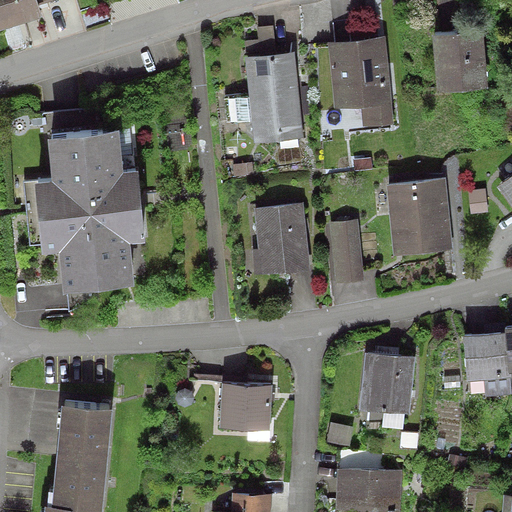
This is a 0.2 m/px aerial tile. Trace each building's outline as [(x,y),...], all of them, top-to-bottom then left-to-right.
[(0,0),(0,29),(57,13),(54,1),(57,0),(0,0)] [(488,29),(436,32),(440,90),(492,87),(488,29)] [(388,35),(329,41),(336,105),(394,99),(388,35)] [(298,51),(247,56),(255,141),(306,136),(298,51)] [(126,130),(54,135),(57,176),(40,178),(46,252),(62,250),(65,290),(137,285),(134,238),(149,237),(145,172),(129,173),(126,130)] [(449,177),(386,183),(392,257),(456,252),(449,177)] [(511,179),(500,189),(511,204),(511,179)] [(254,246),(255,276),(311,274),(308,202),(256,204),(258,246),(254,246)] [(511,330),(466,336),(471,383),(511,378),(511,330)] [(368,352),(362,410),(409,415),(415,357),(368,352)] [(274,387),(225,384),(223,432),(271,434),(274,387)] [(65,399),(54,504),(100,509),(108,510),(119,405),(65,399)] [(401,511),(403,470),(340,467),(338,511),(401,511)] [(215,511),(214,511),(271,511),(273,496),(235,495),(234,511),(215,511)] [(54,504),(48,503),(46,511),(99,511),(100,509),(54,504)]
